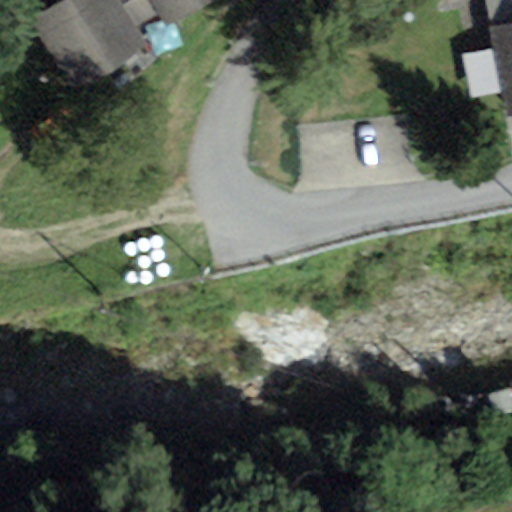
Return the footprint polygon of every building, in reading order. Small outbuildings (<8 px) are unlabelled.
[(78,93),(147,47),(135,28),(117,0),(65,0),(31,25),(78,93)] [(117,0),(135,28),(157,17),(146,0),(117,0)] [(165,31),(218,0),(146,0),(157,17),(165,31)] [(511,0),(483,0),(489,28),(511,22),(511,0)] [(502,95),(507,119),(511,117),(511,22),(489,28),(494,51),(502,95)] [(472,101),(502,95),(494,51),(463,57),(472,101)]
